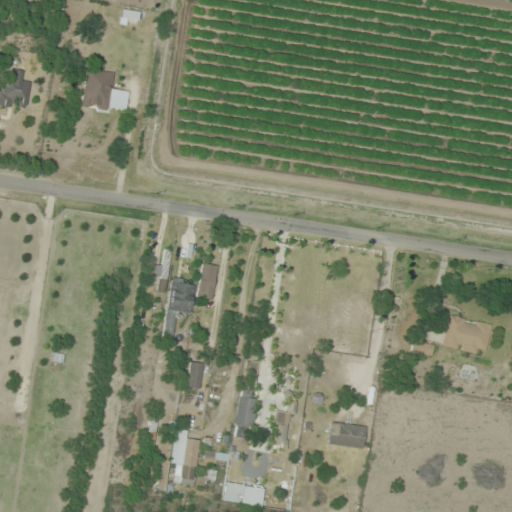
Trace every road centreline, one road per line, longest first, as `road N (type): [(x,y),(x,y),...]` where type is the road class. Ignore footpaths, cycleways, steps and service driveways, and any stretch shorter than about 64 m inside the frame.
road 1 (tertiary): [(0,181),(511,257)]
road 2 (residential): [(95,195),(45,511)]
